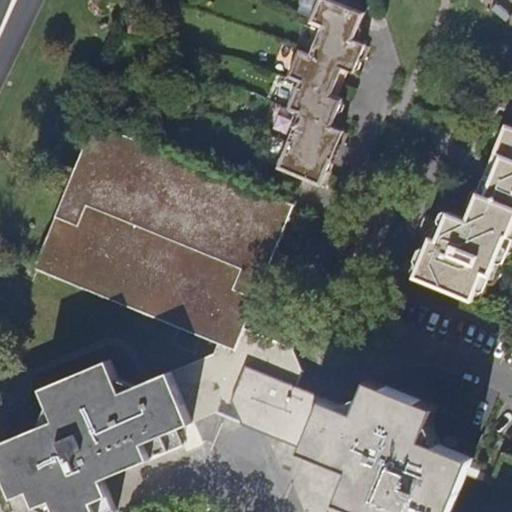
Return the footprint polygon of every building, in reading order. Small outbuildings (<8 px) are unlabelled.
[(301,114),(279,167),(322,184),(343,130),(332,125),(343,99),(332,94),(343,66),(354,71),(366,44),(354,39),(365,13),(334,0),(319,0),(311,21),(323,26),(311,53),(300,49),(289,77),(299,82),(289,108),(301,114)] [(37,268),(203,336),(236,350),(246,327),(257,298),(258,295),(267,272),(294,203),(94,122),(77,169),(37,268)] [(431,237),(414,277),(473,301),(484,275),(489,278),(495,263),(506,236),(511,238),(511,126),(506,125),(466,219),(448,212),(438,239),(431,237)] [(295,348),(253,331),(242,356),(247,364),(299,385),(305,371),(295,348)] [(54,497),(60,511),(112,511),(118,510),(105,476),(184,444),(177,428),(193,421),(192,417),(178,382),(173,370),(125,390),(111,359),(45,386),(58,418),(0,442),(0,458),(15,495),(31,489),(47,482),(54,497)] [(224,404),(230,407),(235,396),(243,374),(232,369),(228,360),(178,382),(192,417),(224,404)] [(235,396),(244,423),(269,434),(306,448),(326,397),(315,392),(311,384),(305,371),(299,385),(247,364),(243,374),(235,396)] [(449,511),(472,456),(424,437),(401,427),(412,396),(388,386),(371,378),(358,411),(344,404),(329,398),(307,449),(323,455),(354,468),(341,498),(373,511),(449,511)] [(239,420),(244,423),(235,396),(230,407),(226,416),(239,420)] [(437,406),(412,396),(401,427),(424,437),(437,406)] [(511,455),(502,451),(494,475),(511,482),(511,455)] [(37,505),(54,497),(47,482),(31,489),(37,505)]
